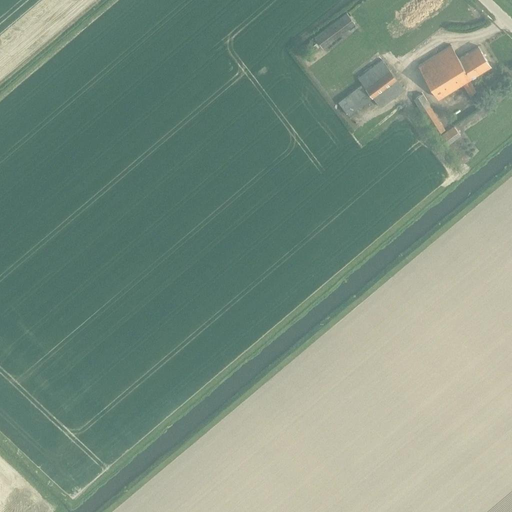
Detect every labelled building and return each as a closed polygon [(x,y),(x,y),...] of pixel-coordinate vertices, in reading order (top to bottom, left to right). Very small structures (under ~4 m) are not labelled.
[(347,13),(314,37),(305,45),(312,52),(321,46),(322,47),(354,23),(347,13)] [(468,79),(490,66),(478,46),(459,58),(451,45),(418,66),(438,98),(462,83),(469,95),(476,91),(468,79)] [(380,107),(404,89),(382,59),(358,78),(362,84),(338,102),(348,115),(372,97),(380,107)] [(414,99),(436,135),(444,130),(422,94),(414,99)] [(454,127),(439,137),(446,145),(460,135),(454,127)]
